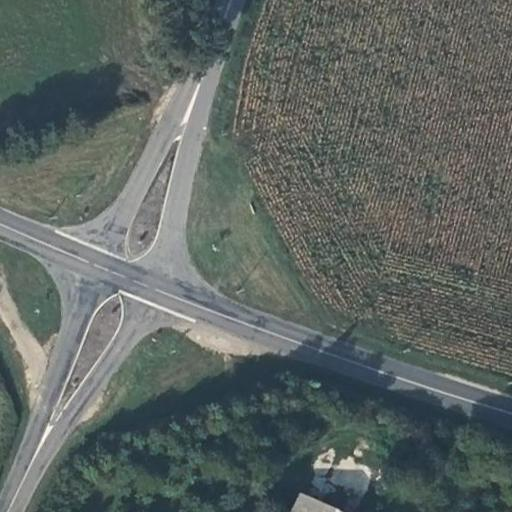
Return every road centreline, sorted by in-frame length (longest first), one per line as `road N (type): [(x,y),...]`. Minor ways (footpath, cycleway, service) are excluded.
road 1 (secondary): [(160,289),(511,411)]
road 2 (tertiary): [(160,289),(198,84)]
road 3 (tertiary): [(198,84),(93,262)]
road 4 (tertiary): [(38,451),(160,289)]
road 5 (tertiary): [(93,262),(38,451)]
